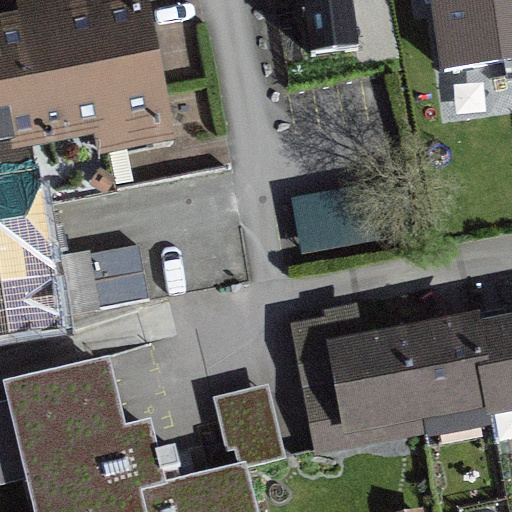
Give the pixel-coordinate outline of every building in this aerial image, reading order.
[(0,168),(36,162),(44,209),(118,197),(116,186),(141,182),(136,152),(174,146),(149,0),(22,0),(16,1),(19,19),(0,21),(0,168)] [(308,44),(357,39),(352,0),(313,0),(303,1),(308,44)] [(511,65),(511,0),(429,0),(440,75),(511,65)] [(177,98),(181,127),(210,123),(205,94),(177,98)] [(0,343),(65,333),(62,318),(52,259),(44,209),(36,162),(0,168),(0,343)] [(390,182),(291,200),(301,257),(400,239),(390,182)] [(52,259),(62,318),(150,304),(140,247),(90,255),(90,252),(52,259)] [(316,458),(424,438),(404,330),(363,338),(357,307),(323,314),(324,321),(290,327),(303,395),(304,395),(316,458)] [(488,429),(487,422),(478,373),(490,371),(481,325),(479,316),(404,330),(424,438),(425,440),(440,437),(443,454),(484,446),(481,430),(488,429)] [(511,319),(481,325),(490,371),(478,373),(487,422),(500,420),(504,439),(511,437),(511,319)] [(257,511),(247,471),(287,461),(268,386),(213,399),(227,456),(234,454),(237,467),(184,481),(177,453),(159,457),(151,427),(126,433),(109,365),(2,392),(6,408),(0,409),(0,491),(24,485),(31,511),(257,511)]
